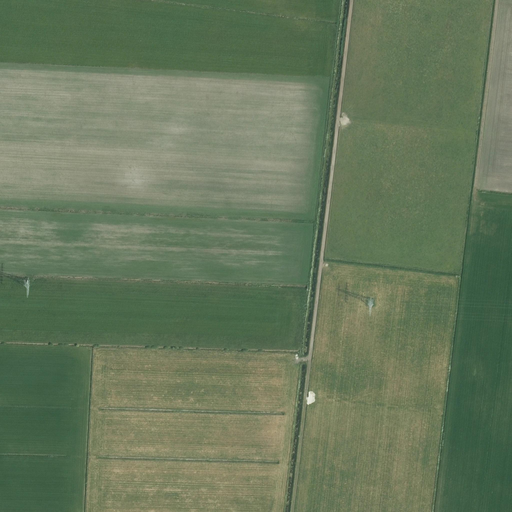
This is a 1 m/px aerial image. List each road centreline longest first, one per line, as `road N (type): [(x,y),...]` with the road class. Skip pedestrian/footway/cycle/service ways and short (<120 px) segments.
road 1 (track): [(351,0),(306,360)]
road 2 (track): [(496,0),(472,195),(478,202)]
